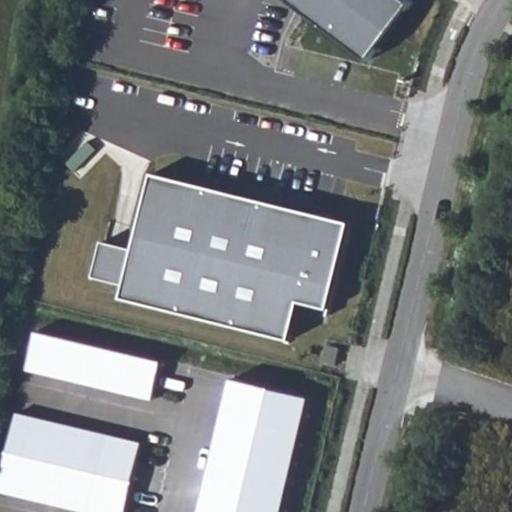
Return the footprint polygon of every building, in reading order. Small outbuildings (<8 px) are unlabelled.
[(298,0),(372,58),(409,0),(408,0),(298,0)] [(331,308),(355,223),(154,171),(134,248),(101,239),(94,274),(127,282),(122,297),(292,341),(302,302),(331,308)] [(155,399),(167,353),(38,323),(28,367),(155,399)] [(285,511),(314,396),(234,376),(200,511),(285,511)] [(128,511),(145,442),(17,411),(0,488),(0,489),(91,511),(128,511)] [(131,509),(146,511),(157,511),(168,455),(152,452),(146,484),(136,482),(131,509)]
